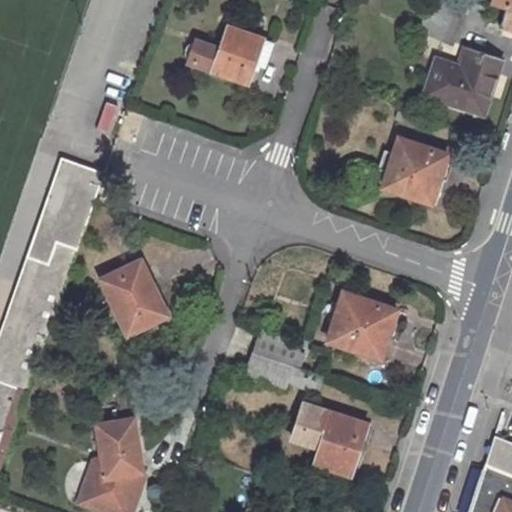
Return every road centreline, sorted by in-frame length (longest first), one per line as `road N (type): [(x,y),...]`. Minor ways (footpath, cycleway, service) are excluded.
road 1 (residential): [(490,289),(262,207)]
road 2 (tertiary): [(415,511),(490,289)]
road 3 (residential): [(262,207),(327,14)]
road 4 (residential): [(193,393),(262,207)]
road 5 (residential): [(262,207),(121,157)]
